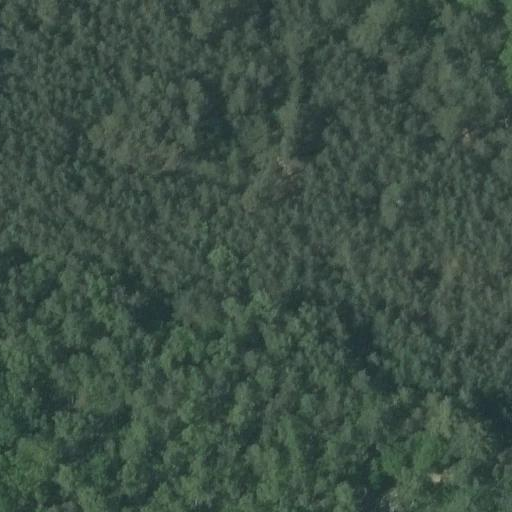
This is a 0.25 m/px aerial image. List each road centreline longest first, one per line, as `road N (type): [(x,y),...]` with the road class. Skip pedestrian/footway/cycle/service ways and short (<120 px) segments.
road 1 (track): [(369,485),(0,510)]
road 2 (track): [(369,485),(511,470)]
